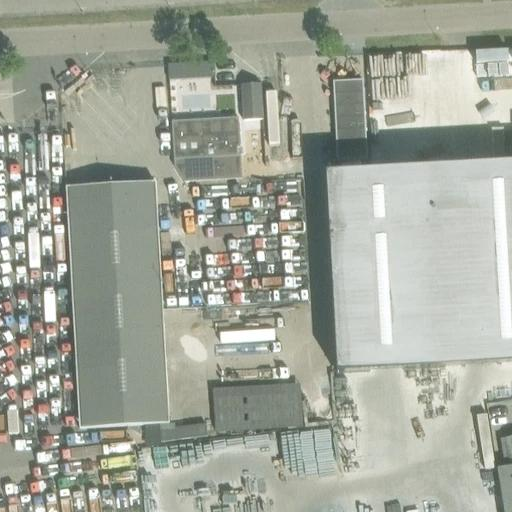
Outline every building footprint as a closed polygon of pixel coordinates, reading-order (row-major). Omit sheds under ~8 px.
[(487,81),(486,53),(381,55),(382,82),(422,81),(422,82),(487,81)] [(213,63),(170,65),(171,81),(214,79),(213,63)] [(363,81),(334,83),(338,161),(367,160),(363,81)] [(244,121),(263,120),(261,85),(242,86),(244,121)] [(412,93),(378,96),(379,107),(412,104),(412,93)] [(175,184),(242,180),(239,119),(172,122),(175,184)] [(511,163),(326,174),(337,374),(511,364),(511,163)] [(66,189),(77,371),(167,366),(156,183),(66,189)] [(170,424),(167,366),(77,371),(81,429),(170,424)] [(205,424),(158,431),(160,443),(207,437),(205,424)] [(511,511),(511,438),(505,439),(510,467),(498,469),(504,511),(511,511)]
